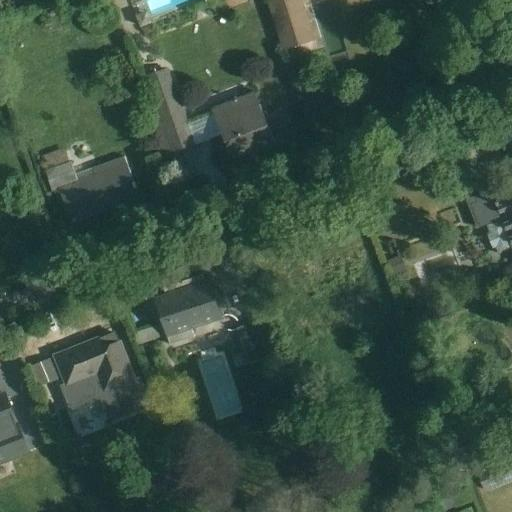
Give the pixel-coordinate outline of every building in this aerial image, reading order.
[(269,0),(280,48),(312,41),(302,0),(269,0)] [(238,163),(280,148),(259,91),(217,106),(238,163)] [(196,149),(222,139),(212,112),(186,121),(196,149)] [(70,226),(141,201),(126,155),(54,179),(70,226)] [(511,227),(511,197),(503,201),(511,227)] [(174,339),(228,323),(215,283),(162,300),(174,339)] [(136,329),(139,343),(156,339),(153,325),(136,329)] [(110,392),(141,379),(119,329),(56,357),(69,386),(101,372),(110,392)] [(50,357),(32,363),(39,384),(56,378),(50,357)] [(0,451),(29,440),(14,401),(0,406),(0,451)]
